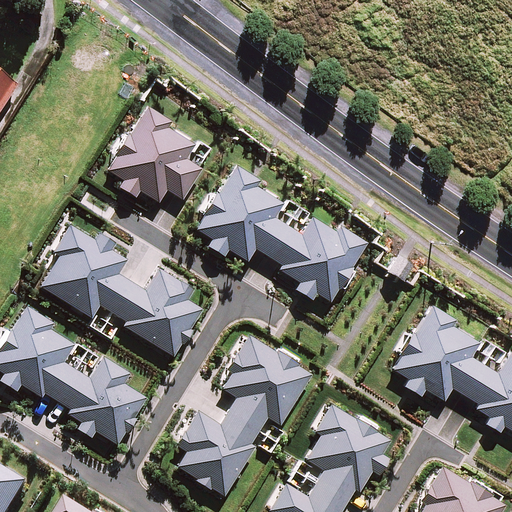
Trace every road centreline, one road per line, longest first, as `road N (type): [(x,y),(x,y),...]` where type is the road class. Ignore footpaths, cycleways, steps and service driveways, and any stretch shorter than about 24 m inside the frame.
road 1 (secondary): [(164,0),(511,254)]
road 2 (residential): [(241,284),(116,488)]
road 3 (residential): [(99,195),(241,284)]
road 4 (residential): [(0,417),(116,488)]
road 5 (residential): [(458,455),(424,438),(378,511)]
